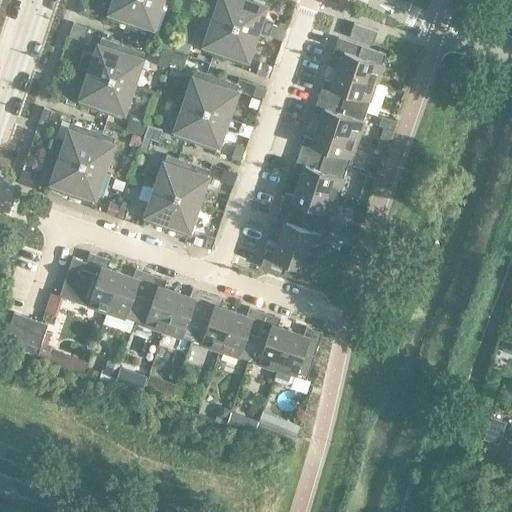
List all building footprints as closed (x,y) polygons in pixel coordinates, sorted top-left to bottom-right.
[(136,0),(111,0),(113,0),(107,18),(128,25),(136,0)] [(160,0),(136,0),(128,25),(150,32),(160,0)] [(198,0),(189,0),(187,8),(194,11),(198,0)] [(218,0),(213,17),(234,24),(242,0),(218,0)] [(266,0),(242,0),(234,24),(255,31),(267,36),(273,20),(261,16),(266,0)] [(234,24),(213,17),(201,50),(223,57),(234,24)] [(377,31),(353,23),(348,36),(372,44),(377,31)] [(73,24),(68,37),(81,42),(86,28),(73,24)] [(255,31),(234,24),(223,57),(244,65),(255,31)] [(181,26),(173,50),(186,55),(194,31),(181,26)] [(100,36),(94,54),(82,50),(77,66),(110,77),(122,44),(100,36)] [(172,51),(176,39),(169,37),(165,48),(172,51)] [(341,56),(337,69),(375,82),(385,53),(337,37),(332,53),(341,56)] [(143,51),(122,44),(110,77),(132,84),(143,51)] [(152,44),(148,57),(167,63),(171,51),(152,44)] [(169,62),(182,66),(186,56),(173,51),(169,62)] [(272,65),(262,62),(258,74),(267,77),(272,65)] [(110,77),(77,66),(72,81),(84,85),(78,103),(99,110),(110,77)] [(195,69),(184,102),(205,109),(216,76),(195,69)] [(375,82),(337,69),(332,82),(323,79),(318,94),(365,111),(375,82)] [(238,84),(216,76),(205,109),(226,117),(238,84)] [(132,84),(110,77),(99,110),(120,117),(132,84)] [(397,84),(396,89),(403,91),(406,84),(401,82),(397,84)] [(249,84),(246,93),(261,99),(264,89),(249,84)] [(365,111),(318,94),(313,110),(322,113),(317,126),(355,139),(365,111)] [(205,109),(184,102),(172,135),(194,142),(205,109)] [(47,121),(51,109),(43,107),(39,118),(47,121)] [(226,117),(205,109),(194,142),(215,150),(226,117)] [(393,121),(379,116),(376,125),(390,130),(393,121)] [(136,118),(131,131),(143,135),(147,122),(136,118)] [(48,151),(60,155),(81,162),(93,129),(71,122),(65,140),(53,135),(48,151)] [(143,136),(151,138),(158,141),(161,129),(147,124),(143,136)] [(355,139),(317,126),(313,139),(304,136),(298,151),(346,167),(355,139)] [(114,136),(93,129),(81,162),(103,169),(114,136)] [(132,132),(128,144),(138,147),(142,136),(132,132)] [(151,138),(143,136),(139,147),(147,150),(151,138)] [(239,162),(243,150),(233,147),(229,158),(239,162)] [(346,167),(298,151),(293,167),(302,170),(298,183),(336,196),(346,167)] [(166,154),(154,187),(176,194),(187,161),(166,154)] [(60,155),(49,188),(70,195),(81,162),(60,155)] [(209,169),(187,161),(176,194),(197,202),(209,169)] [(103,169),(81,162),(70,195),(91,203),(103,169)] [(18,183),(29,187),(34,173),(22,169),(18,183)] [(231,185),(236,173),(224,169),(220,182),(231,185)] [(124,183),(113,179),(110,188),(121,192),(124,183)] [(138,198),(149,202),(143,220),(164,228),(176,194),(154,187),(143,183),(138,198)] [(336,196),(298,183),(293,195),(284,192),(279,208),(326,224),(336,196)] [(360,187),(355,202),(365,205),(369,191),(360,187)] [(197,202),(176,194),(164,228),(186,235),(197,202)] [(105,212),(115,216),(119,205),(108,202),(105,212)] [(123,219),(127,208),(119,205),(116,217),(123,219)] [(326,224),(279,208),(274,224),(283,227),(278,239),(317,252),(326,224)] [(204,239),(194,235),(192,242),(202,245),(204,239)] [(203,246),(210,248),(214,237),(206,235),(203,246)] [(317,252),(278,239),(274,252),(265,249),(259,265),(307,282),(317,252)] [(72,256),(59,294),(78,301),(94,253),(89,252),(85,261),(72,256)] [(109,259),(94,253),(78,301),(106,310),(119,272),(106,268),(109,259)] [(150,273),(135,267),(132,276),(119,272),(106,310),(134,320),(150,273)] [(166,278),(150,273),(134,320),(163,330),(176,292),(163,287),(166,278)] [(207,292),(192,287),(189,296),(176,292),(163,330),(191,340),(207,292)] [(223,298),(207,292),(191,340),(219,349),(232,311),(220,307),(223,298)] [(264,312),(248,306),(245,315),(232,311),(219,349),(248,359),(264,312)] [(5,336),(22,341),(30,317),(13,312),(5,336)] [(280,317),(264,312),(248,359),(276,369),(289,330),(277,326),(280,317)] [(30,317),(22,341),(39,347),(47,323),(40,321),(30,317)] [(321,331),(305,326),(302,335),(289,330),(276,369),(273,379),(274,379),(287,383),(290,381),(293,374),(305,379),(321,331)] [(511,344),(504,341),(500,351),(511,355),(511,354),(511,344)] [(115,377),(127,381),(131,368),(120,364),(115,377)] [(259,418),(245,413),(241,426),(254,431),(259,418)] [(287,418),(283,430),(295,434),(299,422),(287,418)] [(487,427),(484,439),(499,444),(503,432),(487,427)]
